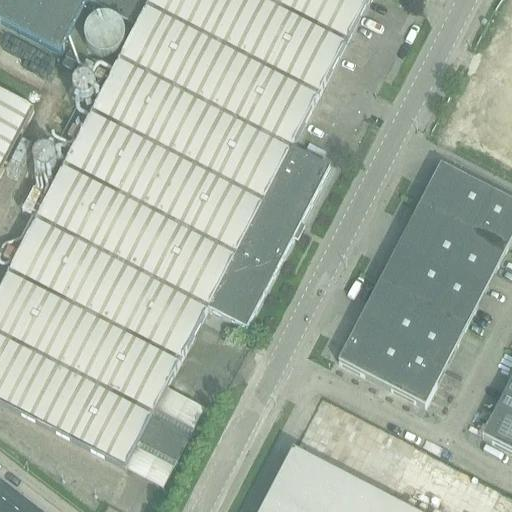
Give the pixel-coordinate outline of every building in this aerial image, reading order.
[(0,409),(125,474),(208,314),(247,334),(330,173),(292,153),(370,0),(0,0),(0,25),(60,57),(88,2),(138,27),(0,293),(0,178),(34,114),(0,96),(0,409)] [(63,66),(72,71),(79,57),(69,52),(63,66)] [(96,97),(97,93),(96,88),(94,85),(90,82),(85,80),(80,81),(76,84),(73,88),(72,93),(73,97),(76,102),(81,104),(86,105),(90,104),(93,101),(96,97)] [(338,366),(425,411),(511,243),(511,206),(440,169),(338,366)] [(511,382),(482,441),(511,456),(511,382)] [(406,511),(293,453),(262,511),(406,511)]
